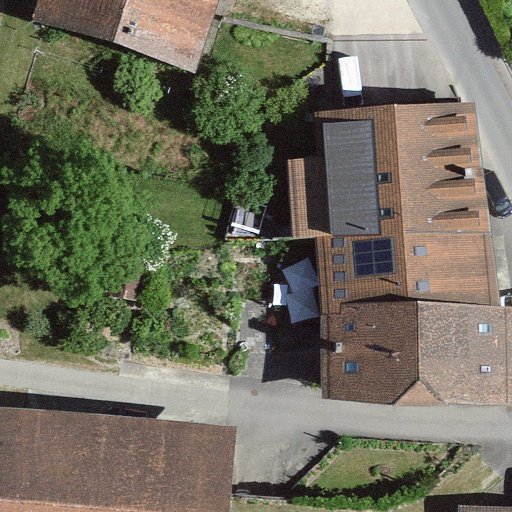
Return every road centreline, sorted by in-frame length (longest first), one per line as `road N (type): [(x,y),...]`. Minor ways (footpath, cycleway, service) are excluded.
road 1 (residential): [(0,366),(511,423)]
road 2 (residential): [(511,158),(434,0)]
